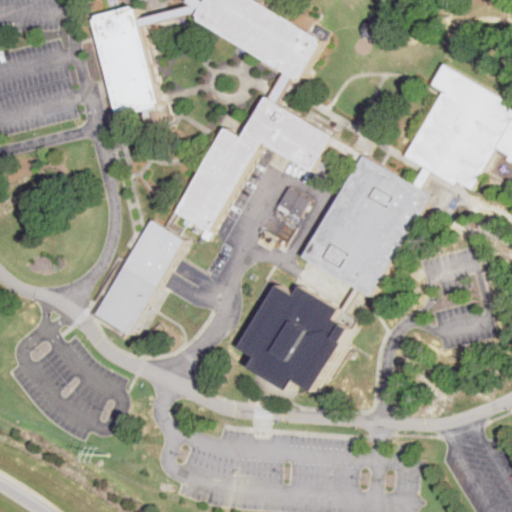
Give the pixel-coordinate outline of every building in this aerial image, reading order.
[(339,39),(271,0),(221,0),(212,17),(316,78),(339,39)] [(173,104),(152,20),(148,4),(102,16),(107,35),(119,82),(128,116),(173,104)] [(373,37),(381,36),(384,30),(383,22),(376,19),(368,21),(365,26),(366,34),(370,36),(373,37)] [(479,188),(502,150),(511,156),(511,103),(510,102),(511,98),(453,62),(440,83),(452,90),(414,154),(435,167),(461,182),(463,179),(479,188)] [(343,135),(278,96),(277,95),(256,129),(322,169),(340,140),(343,135)] [(220,231),(269,147),(235,126),(185,210),(220,231)] [(381,294),(440,193),(424,184),(373,154),(372,157),(371,158),(314,256),(362,283),(381,294)] [(284,203),(294,186),(315,199),(305,215),(284,203)] [(138,333),(195,238),(160,217),(103,312),(138,333)] [(261,364),(265,357),(250,349),(287,285),(292,287),(304,294),(309,284),(349,307),(344,316),(357,323),(363,327),(327,390),(309,380),(304,389),(303,388),(261,364)]
